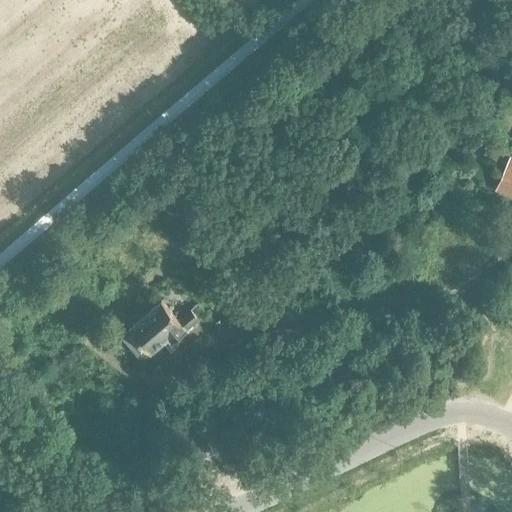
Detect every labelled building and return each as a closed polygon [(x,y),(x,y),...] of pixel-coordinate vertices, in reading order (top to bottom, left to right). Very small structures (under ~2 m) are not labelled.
[(511,0),(500,0),(510,8),(511,6),(511,0)] [(483,8),(459,40),(477,53),(501,21),(483,8)] [(350,15),(340,24),(347,31),(357,23),(350,15)] [(511,29),(501,21),(477,53),(494,66),(511,42),(511,29)] [(331,41),(321,49),(328,57),(338,48),(331,41)] [(511,42),(494,66),(511,79),(511,78),(511,42)] [(377,47),(360,61),(386,92),(403,77),(377,47)] [(321,49),(311,58),(318,65),(328,57),(321,49)] [(360,61),(344,75),(370,106),(386,92),(360,61)] [(298,69),(288,77),(295,85),(305,76),(298,69)] [(344,75),(327,90),(353,120),(370,106),(344,75)] [(288,77),(278,86),(285,93),(295,85),(288,77)] [(327,90),(311,104),(337,134),(353,120),(327,90)] [(272,91),(262,100),(268,108),(279,99),(272,91)] [(311,104),(295,118),(321,148),(337,134),(311,104)] [(295,118),(277,132),(304,163),(321,148),(295,118)] [(435,158),(395,261),(458,286),(498,183),(435,158)] [(178,162),(171,168),(179,179),(187,172),(178,162)] [(184,199),(152,212),(164,242),(175,237),(174,236),(181,233),(182,236),(194,231),(192,228),(196,227),(192,216),(200,213),(194,198),(185,201),(184,199)] [(120,228),(112,232),(118,247),(127,243),(131,254),(134,252),(136,255),(147,250),(146,247),(152,245),(153,246),(164,242),(152,212),(119,226),(120,228)] [(92,237),(84,243),(93,253),(101,247),(92,237)] [(84,243),(77,249),(86,259),(93,253),(84,243)] [(62,280),(46,311),(74,326),(79,315),(78,314),(81,308),(84,310),(90,299),(87,297),(88,294),(79,289),(83,281),(68,273),(64,281),(62,280)] [(160,298),(127,326),(149,352),(164,340),(170,348),(175,345),(171,341),(185,329),(186,329),(199,318),(198,317),(205,312),(197,302),(190,308),(190,307),(177,318),(160,298)] [(32,344),(28,352),(42,359),(46,351),(56,356),(58,353),(61,354),(67,343),(64,342),(67,336),(68,336),(74,326),(46,311),(30,342),(32,344)] [(286,333),(286,334),(316,368),(335,352),(306,319),(288,334),(286,333)] [(276,342),(268,349),(297,384),(316,368),(286,334),(285,335),(283,332),(274,340),(276,342)] [(253,364),(250,367),(278,400),(297,384),(268,349),(267,350),(268,351),(264,354),(262,352),(251,362),(253,364)] [(362,372),(354,379),(363,389),(371,382),(362,372)] [(43,379),(32,387),(39,395),(49,386),(43,379)] [(320,396),(311,400),(316,412),(325,409),(320,396)] [(96,407),(82,448),(106,456),(120,413),(119,413),(119,414),(114,413),(115,410),(101,405),(100,408),(96,407)] [(60,409),(50,418),(56,425),(66,416),(60,409)] [(120,413),(106,456),(128,464),(143,421),(142,420),(143,417),(132,413),(131,416),(120,413)] [(271,415),(262,419),(267,431),(276,428),(271,415)] [(143,421),(128,464),(152,472),(166,430),(143,423),(144,421),(143,421)] [(185,449),(173,453),(176,462),(189,458),(185,449)] [(189,458),(176,462),(180,471),(192,466),(189,458)]
